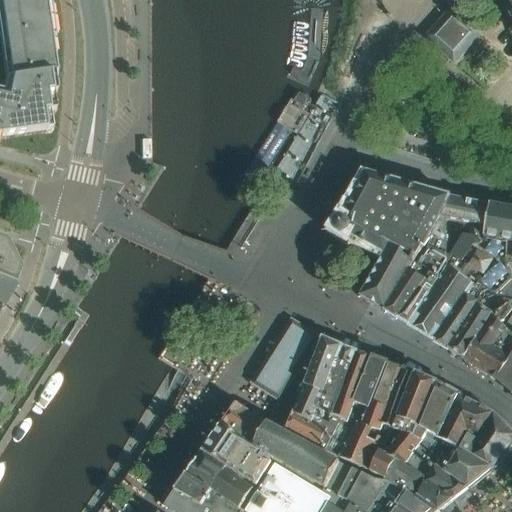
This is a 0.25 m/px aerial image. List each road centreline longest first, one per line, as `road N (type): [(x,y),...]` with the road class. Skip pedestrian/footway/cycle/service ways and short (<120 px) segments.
road 1 (unclassified): [(142,511),(287,287)]
road 2 (unclassified): [(287,287),(511,414)]
road 3 (unclassified): [(76,204),(96,87),(92,0)]
road 4 (unclassified): [(0,378),(54,281),(76,204)]
road 5 (unclassified): [(511,193),(341,139)]
road 6 (unclassified): [(261,279),(341,139)]
road 7 (unclassified): [(108,212),(224,269)]
road 8 (unclassified): [(341,139),(403,28)]
